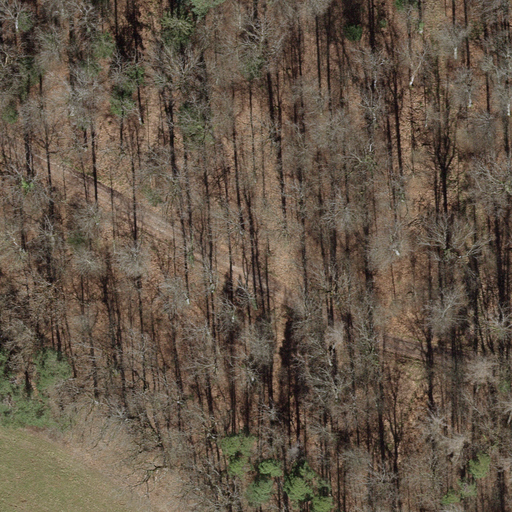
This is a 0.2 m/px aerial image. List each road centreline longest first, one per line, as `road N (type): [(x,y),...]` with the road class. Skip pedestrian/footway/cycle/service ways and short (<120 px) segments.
road 1 (track): [(511,362),(404,347),(270,288),(0,141)]
road 2 (track): [(398,0),(423,250),(444,353)]
